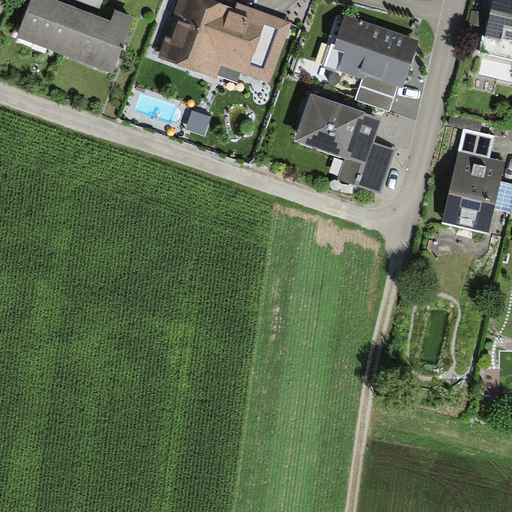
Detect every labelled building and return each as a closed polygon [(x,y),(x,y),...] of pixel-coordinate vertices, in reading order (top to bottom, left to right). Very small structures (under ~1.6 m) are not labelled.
[(44,0),(32,0),(17,42),(114,78),(135,21),(116,14),(112,25),(92,17),(70,10),(44,0)] [(255,18),(204,0),(178,0),(159,53),(212,72),(218,57),(268,75),(287,21),(258,10),(255,18)] [(511,0),(474,0),(467,34),(483,38),(479,56),(511,63),(511,0)] [(414,61),(419,43),(346,19),(334,54),(344,57),(339,74),(362,82),(355,102),(391,113),(397,92),(403,94),(414,61)] [(354,117),(308,101),(293,142),(346,161),(339,180),(378,194),(393,152),(370,144),(377,125),(354,117)] [(181,129),(200,136),(206,120),(187,114),(181,129)] [(444,227),(488,238),(507,162),(492,159),(497,139),(462,130),(456,156),(461,157),(444,227)]
